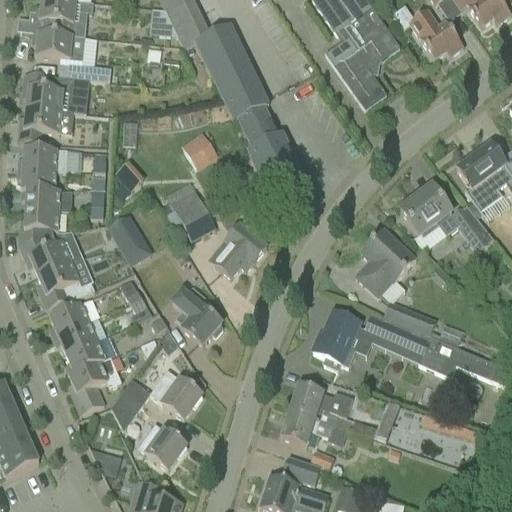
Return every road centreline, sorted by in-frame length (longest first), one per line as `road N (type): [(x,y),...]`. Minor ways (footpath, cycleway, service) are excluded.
road 1 (residential): [(215,511),(254,374),(311,246),(397,151),(511,67)]
road 2 (residential): [(81,494),(0,313)]
